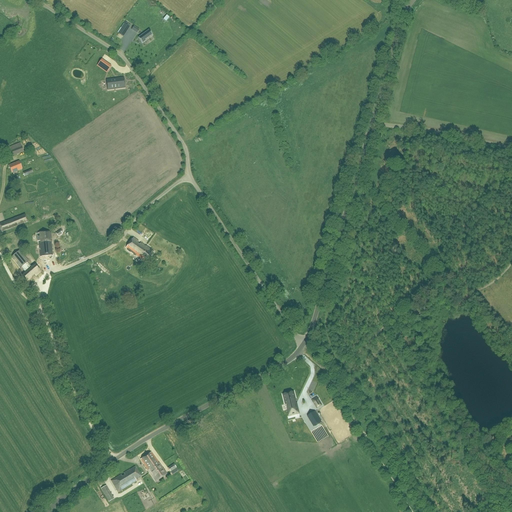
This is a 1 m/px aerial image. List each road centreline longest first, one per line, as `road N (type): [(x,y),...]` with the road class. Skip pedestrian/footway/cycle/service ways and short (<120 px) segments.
road 1 (tertiary): [(302,345),(413,0)]
road 2 (tertiary): [(49,511),(114,459),(302,345)]
road 3 (unclassified): [(187,178),(185,149),(123,57),(34,0)]
road 4 (track): [(114,459),(80,406),(49,328),(40,291),(49,273)]
road 5 (unclassified): [(302,345),(187,178)]
road 6 (unclassified): [(49,273),(115,244),(187,178)]
